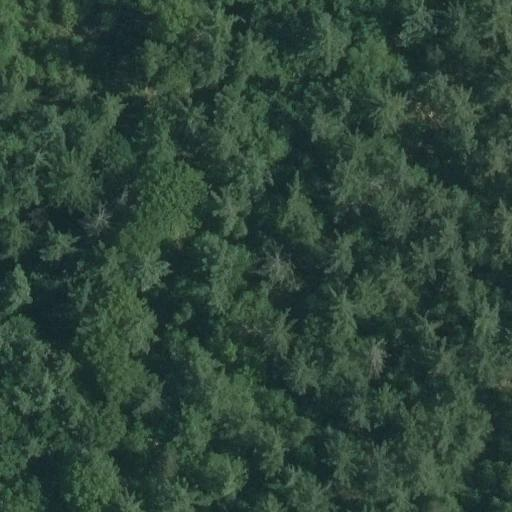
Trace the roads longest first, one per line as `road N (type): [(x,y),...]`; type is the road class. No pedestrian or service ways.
road 1 (track): [(98,511),(511,51)]
road 2 (track): [(251,0),(104,495),(92,511)]
